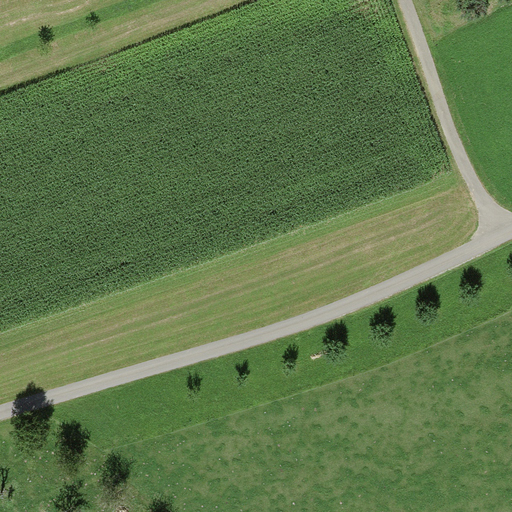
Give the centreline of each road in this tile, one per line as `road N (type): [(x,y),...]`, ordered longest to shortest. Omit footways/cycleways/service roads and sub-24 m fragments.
road 1 (unclassified): [(0,406),(264,330),(498,232)]
road 2 (unclassified): [(498,232),(449,145),(403,0)]
